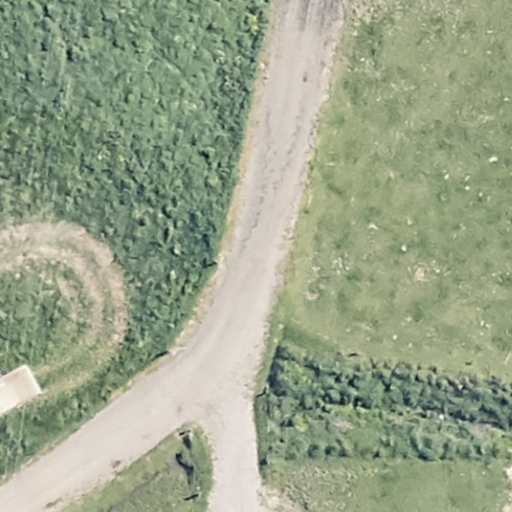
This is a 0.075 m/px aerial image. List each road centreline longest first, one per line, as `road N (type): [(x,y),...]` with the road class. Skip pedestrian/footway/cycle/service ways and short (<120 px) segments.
road 1 (track): [(306,0),(269,169),(198,369),(208,511)]
road 2 (track): [(10,511),(198,369)]
